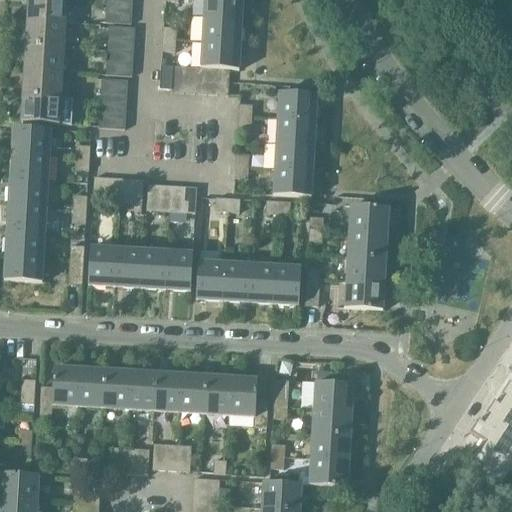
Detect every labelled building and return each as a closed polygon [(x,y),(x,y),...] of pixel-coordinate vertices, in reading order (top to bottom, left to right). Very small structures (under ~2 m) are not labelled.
[(28,0),(27,23),(65,25),(66,0),(28,0)] [(106,12),(132,14),(132,2),(106,0),(106,12)] [(205,0),(204,19),(242,21),(243,0),(205,0)] [(105,25),(131,27),(132,14),(106,12),(105,25)] [(204,19),(202,44),(241,46),(242,21),(204,19)] [(27,23),(26,48),(64,50),(65,25),(27,23)] [(108,41),(134,43),(135,30),(109,29),(108,41)] [(162,42),(176,42),(177,30),(163,30),(162,42)] [(133,55),(134,43),(108,41),(107,53),(133,55)] [(162,54),(175,54),(176,42),(162,42),(162,54)] [(241,46),(202,44),(201,70),(207,71),(219,71),(223,72),(230,72),(239,73),(241,46)] [(26,48),(24,73),(62,75),(64,50),(26,48)] [(132,66),(133,55),(107,53),(107,65),(132,66)] [(106,77),(128,79),(132,79),(132,66),(107,65),(106,77)] [(171,92),(173,69),(161,68),(160,92),(171,92)] [(183,95),(185,69),(173,69),(171,92),(171,95),(183,95)] [(194,96),(196,70),(185,69),(183,95),(194,96)] [(206,96),(207,71),(201,70),(196,70),(195,96),(206,96)] [(217,97),(219,71),(207,71),(206,96),(217,97)] [(230,72),(223,72),(219,71),(217,97),(228,98),(230,72)] [(61,100),(62,75),(24,73),(23,98),(61,100)] [(101,94),(127,96),(128,83),(102,81),(101,94)] [(126,108),(127,96),(101,94),(100,106),(126,108)] [(279,95),(278,121),(316,123),(317,97),(279,95)] [(59,126),(61,100),(23,98),(21,124),(59,126)] [(99,117),(125,119),(126,108),(100,106),(99,117)] [(239,107),(238,119),(252,120),(253,108),(239,107)] [(99,118),(99,129),(99,130),(125,132),(125,119),(99,118)] [(238,119),(238,131),(251,132),(252,120),(238,119)] [(316,123),(278,121),(276,146),(314,149),(316,123)] [(13,130),(11,156),(50,158),(51,132),(13,130)] [(276,146),(275,171),(313,174),(314,149),(276,146)] [(75,172),(89,173),(90,149),(76,148),(75,172)] [(11,156),(10,181),(48,183),(50,158),(11,156)] [(236,157),(235,169),(249,170),(249,158),(236,157)] [(234,181),(248,182),(249,170),(235,169),(234,181)] [(313,174),(275,171),(273,198),(311,200),(313,174)] [(92,206),(105,207),(107,181),(94,180),(92,206)] [(10,181),(8,206),(47,208),(48,183),(10,181)] [(119,181),(107,181),(105,207),(117,207),(119,181)] [(130,182),(119,181),(117,207),(129,208),(130,182)] [(130,182),(129,208),(142,209),(143,183),(130,182)] [(146,213),(159,214),(161,188),(148,187),(146,213)] [(161,188),(159,214),(171,215),(172,189),(161,188)] [(184,189),(172,189),(171,215),(183,215),(184,189)] [(184,189),(183,215),(196,216),(197,190),(184,189)] [(72,222),(86,223),(87,199),(74,198),(72,222)] [(215,214),(227,215),(228,201),(216,200),(215,214)] [(228,201),(227,215),(239,215),(240,202),(228,201)] [(266,217),(278,218),(279,204),(266,203),(266,217)] [(279,204),(278,218),(290,218),(291,205),(279,204)] [(7,231),(45,234),(47,208),(8,206),(7,231)] [(389,210),(351,208),(349,234),(387,237),(389,210)] [(309,232),(323,233),(324,220),(310,220),(309,232)] [(7,231),(5,257),(44,259),(45,234),(7,231)] [(323,233),(309,232),(309,244),(322,245),(323,233)] [(349,234),(348,259),(386,262),(387,237),(349,234)] [(70,260),(84,261),(84,249),(70,248),(70,260)] [(88,288),(114,289),(116,251),(90,250),(88,288)] [(139,291),(142,253),(116,251),(114,289),(139,291)] [(167,254),(142,253),(139,291),(165,292),(167,254)] [(167,254),(165,292),(191,294),(193,256),(167,254)] [(5,257),(4,282),(42,285),(44,259),(5,257)] [(348,259),(346,285),(385,287),(386,262),(348,259)] [(68,287),(82,287),(84,261),(70,260),(68,287)] [(196,302),(222,304),(225,266),(199,264),(196,302)] [(222,304),(248,305),(250,267),(225,266),(222,304)] [(248,305),(273,307),(275,269),(250,267),(248,305)] [(275,269),(273,307),(299,309),(301,270),(275,269)] [(306,282),(320,283),(321,271),(307,270),(306,282)] [(305,308),(319,309),(320,283),(306,282),(305,308)] [(385,287),(346,285),(345,311),(383,313),(385,287)] [(78,410),(80,372),(54,370),(53,390),(52,408),(78,410)] [(78,410),(103,411),(105,373),(80,372),(78,410)] [(103,411),(128,413),(130,375),(105,373),(103,411)] [(128,413),(153,414),(156,376),(130,375),(128,413)] [(179,416),(181,378),(156,376),(153,414),(179,416)] [(206,379),(181,378),(179,416),(204,417),(206,379)] [(204,417),(229,419),(231,381),(206,379),(204,417)] [(231,381),(229,419),(255,420),(256,403),(257,382),(231,381)] [(511,489),(511,381),(472,441),(473,442),(469,448),(483,457),(476,467),(486,474),(484,477),(505,500),(511,489)] [(21,394),(35,395),(35,383),(22,382),(21,394)] [(275,383),(274,410),(287,410),(289,384),(275,383)] [(315,386),(314,411),(352,414),(353,388),(315,386)] [(39,417),(51,418),(52,408),(53,390),(40,389),(39,417)] [(35,395),(21,394),(20,406),(34,407),(35,395)] [(255,420),(254,430),(266,431),(268,403),(256,403),(255,420)] [(274,410),(273,422),(287,422),(287,410),(274,410)] [(314,411),(312,437),(351,439),(352,414),(314,411)] [(18,444),(32,445),(32,433),(19,432),(18,444)] [(311,462),(349,464),(351,439),(312,437),(311,462)] [(32,445),(18,444),(17,457),(31,457),(32,445)] [(152,473),(165,473),(167,447),(154,447),(152,473)] [(179,448),(167,447),(165,473),(177,474),(179,448)] [(271,460),(284,460),(285,448),(272,447),(271,460)] [(179,448),(177,474),(190,475),(191,449),(179,448)] [(110,476),(123,477),(125,451),(112,450),(110,476)] [(136,452),(125,451),(123,477),(134,478),(136,452)] [(136,452),(135,478),(148,478),(150,453),(136,452)] [(284,460),(271,460),(270,472),(284,472),(284,460)] [(74,474),(86,475),(87,461),(75,461),(74,474)] [(349,464),(311,462),(310,488),(348,490),(349,464)] [(213,476),(225,477),(226,464),(214,463),(213,476)] [(1,476),(0,490),(0,502),(37,504),(39,478),(1,476)] [(219,496),(220,483),(194,481),(193,494),(219,496)] [(264,485),(262,511),(272,511),(300,511),(302,488),(264,485)] [(74,493),(73,506),(99,508),(100,495),(74,493)] [(218,507),(219,496),(193,494),(192,506),(218,507)] [(0,511),(36,511),(37,504),(0,502),(0,511)]
